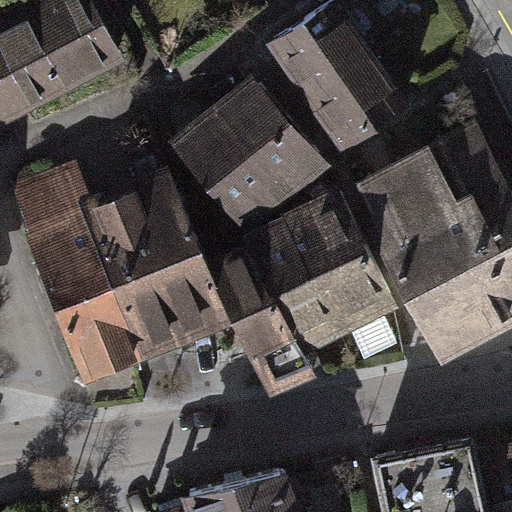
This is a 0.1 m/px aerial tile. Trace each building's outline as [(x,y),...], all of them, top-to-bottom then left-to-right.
[(88,0),(32,0),(0,17),(0,116),(117,55),(88,0)] [(348,0),(339,0),(280,38),(345,139),(411,97),(348,0)] [(252,71),(180,136),(252,217),(325,152),(252,71)] [(511,185),(477,120),(372,176),(462,347),(511,320),(511,185)] [(168,157),(21,224),(86,365),(219,305),(253,380),(311,354),(256,232),(212,252),(168,157)] [(341,185),(266,223),(324,335),(399,296),(341,185)] [(483,431),(381,452),(393,511),(511,511),(511,444),(487,450),(483,431)] [(307,511),(290,465),(154,511),(307,511)]
